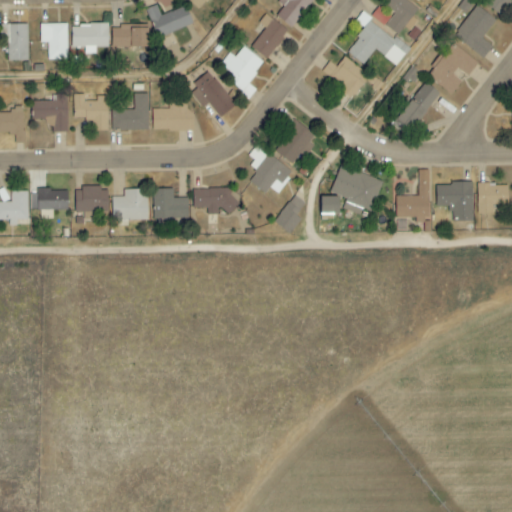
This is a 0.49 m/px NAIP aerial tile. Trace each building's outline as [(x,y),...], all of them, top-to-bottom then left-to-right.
[(186,0),(197,10),(206,0),(186,0)] [(286,0),(287,1),(276,17),(292,28),(311,0),(286,0)] [(417,9),(405,0),(388,0),(384,5),(394,13),(391,17),(378,7),(370,16),(396,36),(403,27),(409,31),(417,21),(411,17),(417,9)] [(510,0),(484,0),(483,2),(499,15),(510,0)] [(185,6),(160,16),(156,6),(146,10),(157,38),(192,25),(185,6)] [(495,21),(477,6),(453,36),(482,59),(492,47),(481,38),(495,21)] [(287,32),(266,14),(258,23),(265,29),(250,47),(265,59),(287,32)] [(408,49),(361,14),(355,22),(364,29),(346,53),(363,65),(374,50),(396,66),(408,49)] [(6,61),(27,61),(27,24),(6,25),(6,61)] [(47,60),(67,60),(66,24),(39,24),(40,43),(47,43),(47,60)] [(108,48),(107,25),(70,25),(71,48),(84,48),(84,55),(95,54),(95,48),(108,48)] [(111,48),(147,47),(146,28),(134,28),(134,26),(110,26),(111,48)] [(477,63),(451,43),(426,76),(451,95),(462,82),(452,75),(457,69),(467,77),(477,63)] [(234,75),(229,83),(242,92),(263,62),(242,47),(234,58),(229,54),(221,66),(234,75)] [(343,87),(340,92),(350,99),(343,108),(356,118),(380,83),(343,57),(336,67),(328,61),(321,71),(343,87)] [(194,85),(197,89),(191,95),(202,108),(207,103),(219,118),(235,105),(209,73),(194,85)] [(408,131),(438,93),(423,81),(393,118),(408,131)] [(106,130),(106,97),(95,96),(95,101),(84,101),(84,95),(73,94),(72,120),(93,120),(92,130),(106,130)] [(148,94),(133,94),(133,111),(111,110),(110,130),(147,131),(148,94)] [(66,95),(51,95),(51,101),(32,102),(32,121),(49,121),(50,132),(67,132),(66,95)] [(192,131),(193,112),(186,112),(186,98),(169,97),(168,110),(151,109),(151,131),(192,131)] [(0,113),(0,134),(14,134),(14,144),(23,143),(22,107),(10,107),(11,113),(0,113)] [(314,136),(293,121),(271,150),(291,165),(299,154),(304,157),(312,146),(308,143),(314,136)] [(249,183),(265,193),(268,188),(278,194),(292,171),(255,147),(248,157),(253,160),(249,168),(256,172),(249,183)] [(371,212),(382,182),(340,166),(331,189),(347,194),(342,209),(359,215),(362,209),(371,212)] [(428,171),(418,171),(418,196),(395,197),(395,219),(428,218),(428,171)] [(435,184),(436,207),(450,206),(451,223),(472,222),(471,184),(435,184)] [(477,214),(492,214),(492,206),(507,206),(507,184),(477,185),(477,214)] [(74,189),(74,212),(83,212),(83,220),(97,220),(97,211),(107,211),(107,188),(74,189)] [(111,197),(111,224),(127,223),(127,221),(147,221),(146,189),(123,190),(123,197),(111,197)] [(187,198),(172,199),(172,189),(152,189),(153,220),(187,219),(187,198)] [(193,217),(217,216),(217,212),(233,211),(232,189),(192,190),(193,217)] [(29,191),(30,211),(67,210),(67,191),(29,191)] [(27,192),(10,192),(10,203),(0,203),(0,220),(8,221),(8,227),(16,226),(16,221),(27,221),(27,192)] [(305,204),(293,195),(273,223),(289,235),(300,219),(296,216),(305,204)] [(337,197),(319,197),(319,215),(337,215),(337,197)] [(430,220),(419,220),(419,233),(430,232),(430,220)]
